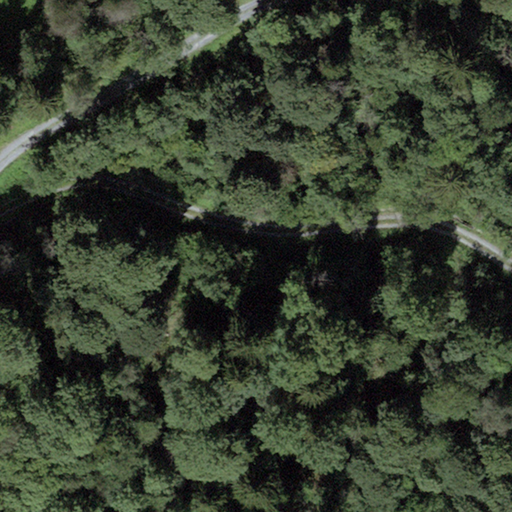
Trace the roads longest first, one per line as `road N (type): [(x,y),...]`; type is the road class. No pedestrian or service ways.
road 1 (track): [(0,218),(83,185),(252,229),(448,218),(511,260)]
road 2 (track): [(0,167),(263,0)]
